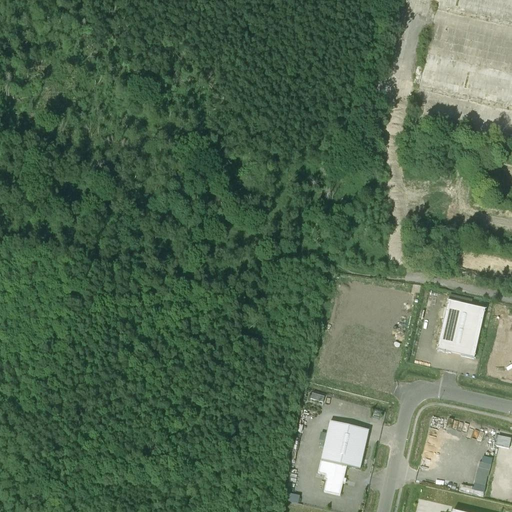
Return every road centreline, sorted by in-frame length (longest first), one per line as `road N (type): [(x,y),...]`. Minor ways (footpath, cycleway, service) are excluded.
road 1 (track): [(416,278),(359,271),(304,245),(0,179)]
road 2 (unclassified): [(382,511),(414,394),(511,408)]
road 3 (track): [(421,0),(397,119)]
